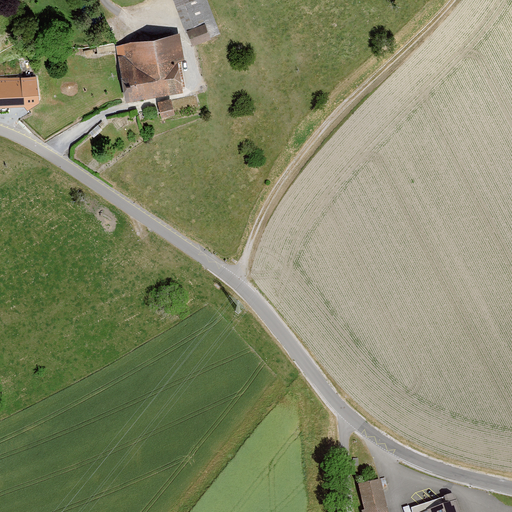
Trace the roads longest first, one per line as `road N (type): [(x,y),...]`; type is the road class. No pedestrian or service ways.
road 1 (tertiary): [(0,130),(238,285),(343,411),(391,448),(511,487)]
road 2 (unknown): [(241,289),(254,229),(300,156),(453,0)]
